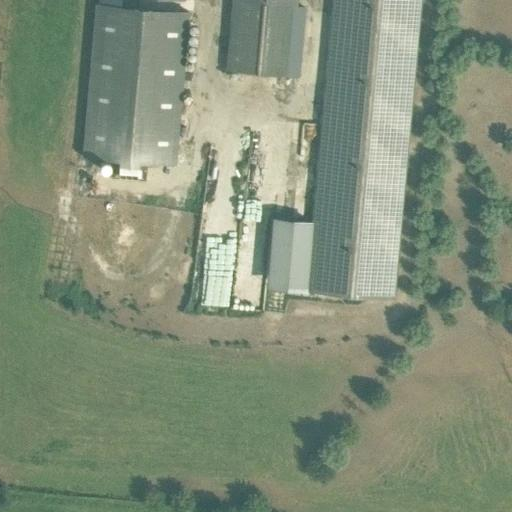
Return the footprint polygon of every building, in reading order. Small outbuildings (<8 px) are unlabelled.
[(120,9),(120,0),(97,0),(97,6),(120,9)] [(284,112),(293,0),(230,0),(222,106),(284,112)] [(335,0),(310,289),(390,296),(416,0),(335,0)] [(176,164),(190,15),(120,9),(97,6),(83,156),(176,164)] [(114,253),(114,242),(98,242),(97,253),(114,253)] [(119,284),(120,259),(90,258),(89,282),(119,284)]
